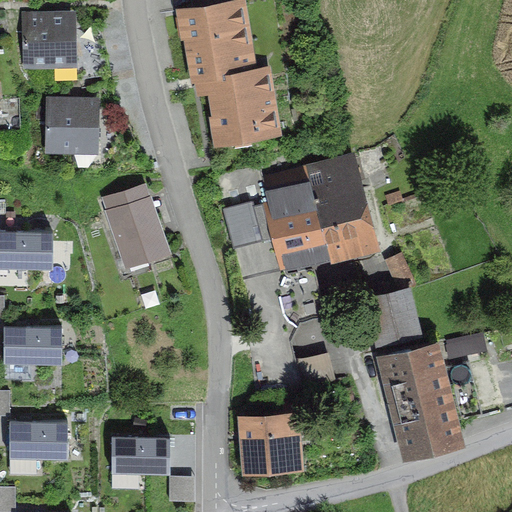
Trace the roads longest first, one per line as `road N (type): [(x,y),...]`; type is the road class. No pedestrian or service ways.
road 1 (unclassified): [(138,0),(144,61),(214,301),(219,511)]
road 2 (unclassified): [(255,511),(395,477),(511,432)]
